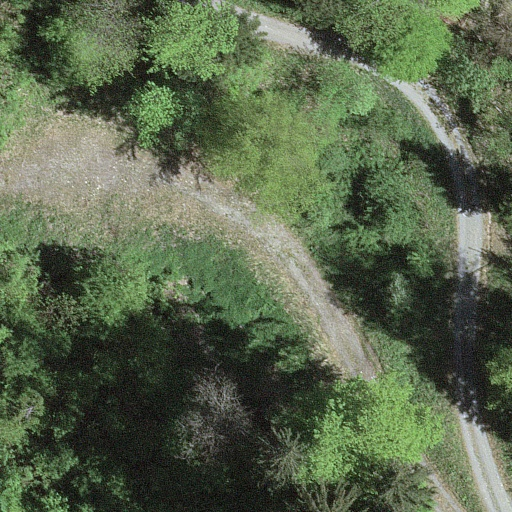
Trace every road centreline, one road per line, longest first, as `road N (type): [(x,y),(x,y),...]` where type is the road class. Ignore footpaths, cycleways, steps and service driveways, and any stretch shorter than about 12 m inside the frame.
road 1 (track): [(204,0),(420,96),(444,125),(472,225),(466,385),(500,511)]
road 2 (track): [(218,209),(266,243),(473,511)]
